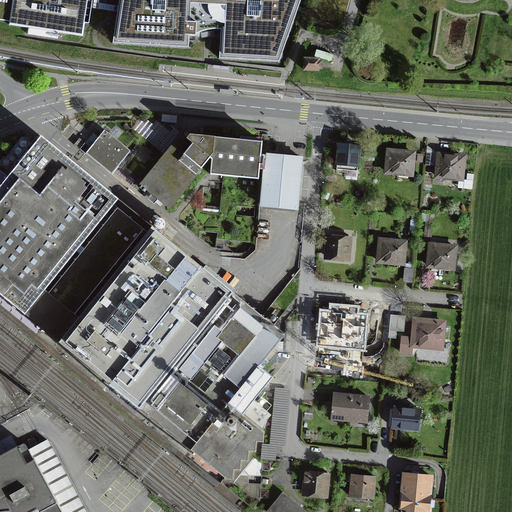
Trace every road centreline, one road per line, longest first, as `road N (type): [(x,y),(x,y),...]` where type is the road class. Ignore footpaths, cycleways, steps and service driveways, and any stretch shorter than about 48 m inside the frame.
road 1 (unknown): [(288,215),(276,254),(224,258),(27,108)]
road 2 (residential): [(389,511),(389,463),(302,454),(296,445),(309,288)]
road 3 (primary): [(27,108),(113,94),(324,114)]
road 4 (primary): [(324,114),(511,133)]
road 5 (residential): [(309,288),(324,114)]
road 6 (residential): [(452,304),(309,288)]
